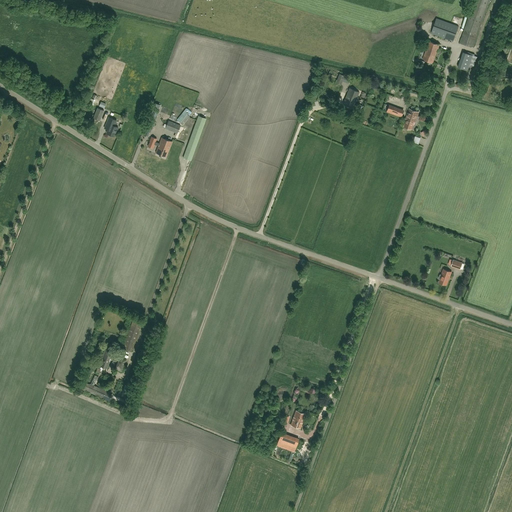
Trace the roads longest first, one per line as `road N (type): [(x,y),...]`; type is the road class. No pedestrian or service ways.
road 1 (unclassified): [(511,325),(237,228),(0,85)]
road 2 (track): [(237,228),(166,421),(124,416)]
